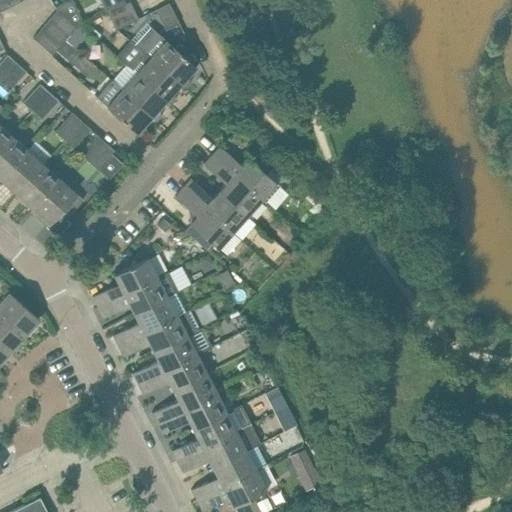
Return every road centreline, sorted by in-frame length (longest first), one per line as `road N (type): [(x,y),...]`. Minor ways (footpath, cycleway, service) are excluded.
road 1 (residential): [(46,275),(187,130),(221,80),(185,0)]
road 2 (residential): [(125,427),(46,275)]
road 3 (residential): [(125,427),(0,490)]
